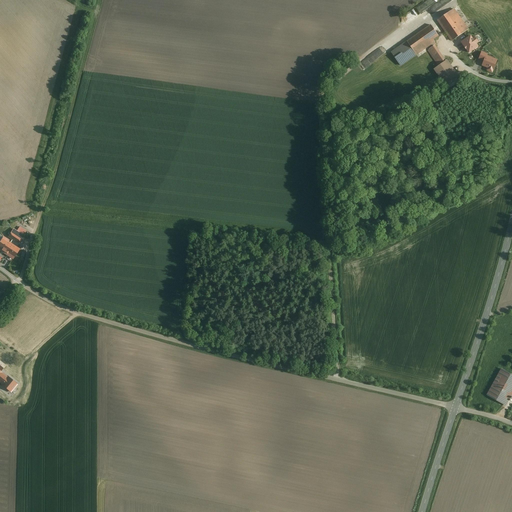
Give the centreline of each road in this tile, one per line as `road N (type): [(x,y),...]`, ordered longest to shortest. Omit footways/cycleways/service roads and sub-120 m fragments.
road 1 (unclassified): [(455,407),(78,311),(18,278)]
road 2 (tertiary): [(511,223),(455,407)]
road 3 (track): [(339,378),(329,238)]
